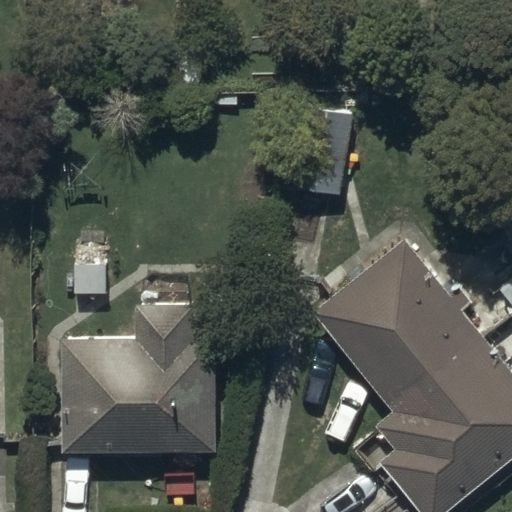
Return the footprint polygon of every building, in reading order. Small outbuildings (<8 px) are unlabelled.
[(511,0),(496,0),(495,74),(511,74),(511,0)] [(349,112),(296,105),(286,182),(339,189),(349,112)] [(511,248),(511,275),(500,284),(511,300),(511,311),(484,331),(497,348),(511,336),(511,232),(504,238),(511,248)] [(441,511),(511,454),(511,370),(405,238),(315,310),(394,408),(349,444),(373,474),(389,461),(429,511),(441,511)] [(62,335),(62,449),(213,449),(213,338),(196,338),(196,302),(137,302),(137,335),(62,335)]
